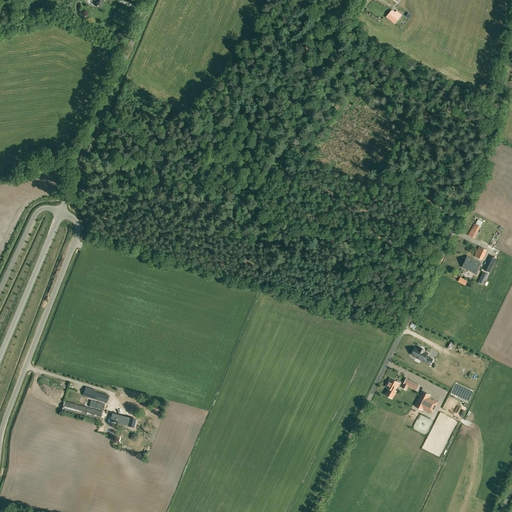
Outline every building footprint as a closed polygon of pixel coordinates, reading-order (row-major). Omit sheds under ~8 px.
[(395,23),(402,15),(397,11),(395,13),(392,10),(387,17),(395,23)] [(475,223),(473,227),(469,235),(474,238),(481,226),(475,223)] [(491,245),(497,248),(500,241),(495,238),(491,245)] [(479,246),(474,256),(482,260),(487,250),(479,246)] [(491,255),(484,270),(489,272),(496,258),(491,255)] [(467,257),(462,267),(476,273),(480,263),(467,257)] [(484,272),(479,282),(483,284),(488,274),(484,272)] [(430,355),(440,360),(445,351),(436,346),(430,355)] [(417,349),(415,348),(412,354),(414,355),(416,356),(416,357),(421,360),(428,363),(429,361),(430,360),(429,360),(430,358),(426,356),(428,353),(424,351),(424,350),(420,348),(419,350),(417,349)] [(398,386),(399,383),(390,378),(388,381),(388,382),(387,383),(387,384),(386,386),(389,388),(385,394),(392,398),(396,391),(395,390),(397,386),(398,386)] [(420,389),(444,400),(448,390),(424,380),(420,389)] [(109,396),(94,391),(95,390),(86,387),(83,395),(88,397),(107,403),(109,396)] [(422,391),(415,406),(422,410),(423,408),(432,413),(438,402),(429,397),(430,395),(422,391)] [(91,408),(88,419),(100,422),(103,411),(91,408)] [(118,416),(118,415),(112,414),(110,420),(116,422),(117,420),(128,423),(128,425),(134,426),(135,420),(130,418),(130,419),(118,416)]
